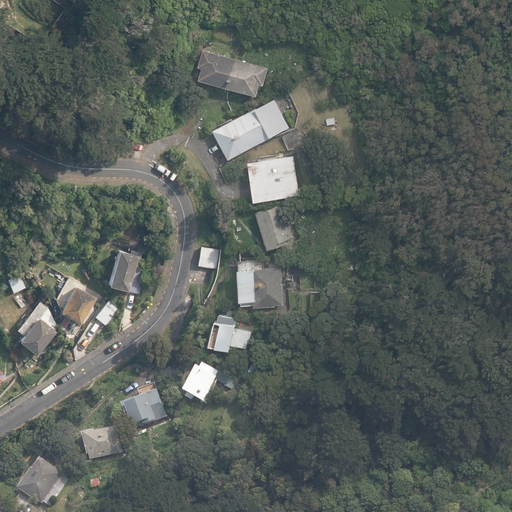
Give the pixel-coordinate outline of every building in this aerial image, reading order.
[(199,79),(256,95),(260,83),(263,84),(268,67),(203,49),(199,66),(203,67),(199,79)] [(214,130),(229,159),(290,127),(275,98),(214,130)] [(327,126),(338,125),(337,117),(326,118),(327,126)] [(301,130),(283,134),(286,149),(304,146),(301,130)] [(248,161),(254,201),(299,195),(293,155),(248,161)] [(256,212),(268,249),(288,243),(287,240),(294,237),(283,203),(256,212)] [(199,244),(197,263),(216,266),(218,247),(199,244)] [(108,284),(139,294),(146,269),(137,266),(141,252),(130,248),(129,252),(118,249),(108,284)] [(254,300),(254,307),(275,306),(275,304),(283,303),(281,266),(237,269),(239,301),(254,300)] [(310,271),(298,272),(300,290),(312,289),(310,271)] [(23,276),(7,283),(11,293),(27,286),(23,276)] [(75,284),(60,311),(80,323),(95,296),(75,284)] [(95,316),(104,324),(118,307),(109,300),(95,316)] [(60,321),(45,308),(36,319),(29,314),(16,329),(23,334),(18,340),(36,354),(56,330),(54,328),(60,321)] [(214,320),(208,343),(231,348),(232,343),(245,346),(247,338),(249,339),(251,329),(233,324),(235,316),(218,312),(216,320),(214,320)] [(161,369),(171,387),(181,382),(171,363),(161,369)] [(197,368),(184,392),(204,403),(216,380),(232,390),(236,382),(203,363),(200,369),(197,368)] [(285,374),(280,371),(276,378),(281,381),(285,374)] [(133,423),(134,426),(145,422),(145,425),(168,417),(157,384),(154,385),(154,384),(139,389),(142,396),(122,403),(130,424),(133,423)] [(89,453),(90,458),(123,451),(117,425),(93,431),(93,429),(82,431),(87,453),(89,453)] [(158,448),(161,455),(173,451),(171,443),(158,448)] [(35,497),(42,502),(63,472),(40,456),(32,466),(31,466),(17,486),(34,498),(35,497)]
